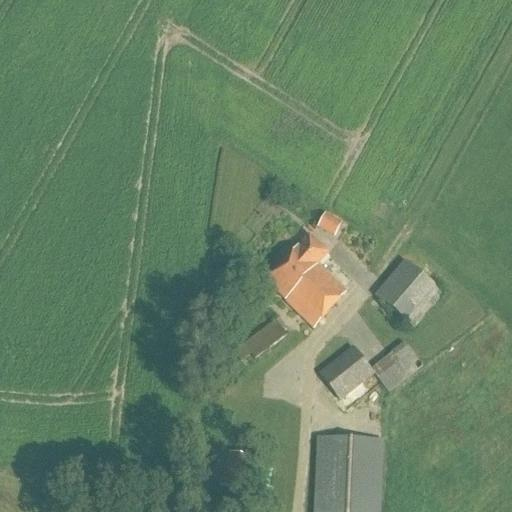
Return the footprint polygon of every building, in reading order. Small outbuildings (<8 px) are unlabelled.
[(324,214),(316,228),(333,239),(342,224),(324,214)] [(313,330),(345,294),(315,267),(326,254),(308,237),(266,284),(313,330)] [(452,284),(414,251),(404,262),(403,261),(372,296),(414,332),(444,297),(442,296),(452,284)] [(253,362),(286,338),(274,322),(232,352),(241,363),(250,357),(253,362)] [(408,378),(422,368),(404,344),(390,354),(408,378)] [(340,403),(374,376),(369,370),(352,348),(317,374),(340,403)] [(264,448),(289,449),(290,410),(264,410),(264,448)] [(379,511),(383,442),(316,438),(311,511),(379,511)] [(229,455),(221,487),(242,493),(250,460),(229,455)] [(270,468),(266,490),(281,493),(285,470),(270,468)]
